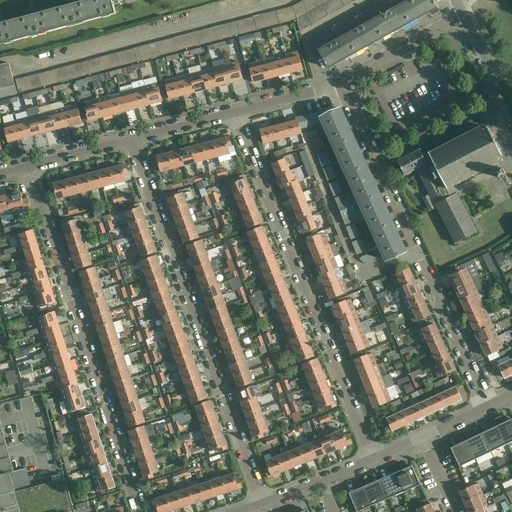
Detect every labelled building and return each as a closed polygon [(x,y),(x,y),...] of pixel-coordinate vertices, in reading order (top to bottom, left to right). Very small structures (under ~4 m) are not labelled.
[(58,30),(94,20),(89,0),(52,10),(58,30)] [(111,0),(90,0),(89,0),(94,20),(116,14),(113,3),(111,0)] [(307,14),(310,13),(312,11),(309,0),(305,0),(304,1),(307,14)] [(318,8),(315,0),(309,0),(312,11),(316,10),(318,8)] [(323,5),(321,0),(315,0),(318,8),(321,6),(323,5)] [(327,3),(333,13),(338,10),(333,0),(328,3),(327,3)] [(333,0),(338,10),(344,7),(339,0),(333,0)] [(396,0),(384,0),(367,10),(382,38),(410,23),(396,0)] [(396,0),(410,23),(437,8),(435,5),(436,5),(435,2),(434,2),(433,0),(432,0),(396,0)] [(307,14),(304,1),(298,4),(302,17),(305,16),(307,14)] [(321,6),(327,17),(333,13),(327,3),(323,5),(321,6)] [(296,20),(299,19),(302,17),(298,4),(293,7),(296,20)] [(316,10),(321,20),(327,17),(321,6),(318,8),(316,10)] [(291,22),(296,20),(293,7),(288,8),(291,22)] [(285,23),(291,22),(288,8),(282,10),(285,23)] [(21,40),(58,30),(52,10),(16,20),(21,40)] [(280,25),(285,23),(282,10),(276,11),(280,25)] [(310,13),(316,23),(321,20),(316,10),(312,11),(310,13)] [(355,53),(382,38),(367,10),(340,25),(355,53)] [(276,11),(271,13),(274,26),(280,25),(276,11)] [(268,28),(274,26),(271,13),(265,14),(268,28)] [(305,16),(310,26),(316,23),(310,13),(307,14),(305,16)] [(263,29),(268,28),(265,14),(259,16),(263,29)] [(257,31),(263,29),(259,16),(254,17),(257,31)] [(299,19),(305,29),(310,26),(305,16),(302,17),(299,19)] [(254,17),(248,19),(251,32),(257,31),(254,17)] [(246,34),(251,32),(248,19),(242,20),(246,34)] [(296,20),(299,32),(305,29),(299,19),(296,20)] [(16,20),(0,24),(0,45),(21,40),(16,20)] [(240,35),(246,34),(242,20),(237,22),(240,35)] [(234,37),(240,35),(237,22),(231,23),(234,37)] [(231,23),(225,25),(229,38),(234,37),(231,23)] [(225,25),(220,26),(223,40),(229,38),(225,25)] [(355,53),(340,25),(313,40),(325,63),(326,66),(327,65),(328,68),(355,53)] [(220,26),(214,28),(217,41),(223,40),(220,26)] [(217,41),(214,28),(208,29),(212,43),(217,41)] [(212,43),(208,29),(202,31),(206,44),(212,43)] [(206,44),(202,31),(197,32),(200,46),(206,44)] [(200,46),(197,32),(191,34),(195,47),(200,46)] [(195,47),(191,34),(185,35),(189,49),(195,47)] [(255,39),(254,34),(238,38),(240,45),(256,41),(255,39)] [(189,49),(185,35),(180,37),(183,50),(189,49)] [(183,50),(180,37),(174,38),(178,52),(183,50)] [(178,52),(174,38),(168,40),(172,53),(178,52)] [(172,53),(168,40),(163,41),(166,55),(172,53)] [(166,55),(163,41),(157,43),(161,56),(166,55)] [(161,56),(157,43),(151,44),(155,58),(161,56)] [(221,48),(220,43),(207,47),(208,52),(219,49),(220,54),(222,53),(221,48)] [(155,58),(151,44),(146,46),(149,59),(155,58)] [(149,59),(146,46),(140,47),(144,61),(149,59)] [(144,61),(140,47),(134,49),(138,62),(144,61)] [(138,62),(134,49),(129,50),(132,64),(138,62)] [(132,64),(129,50),(123,52),(127,65),(132,64)] [(286,61),(290,73),(302,70),(297,51),(285,55),(286,61)] [(127,65),(123,52),(118,53),(121,67),(127,65)] [(121,67),(118,53),(112,55),(115,68),(121,67)] [(115,68),(112,55),(106,56),(110,70),(115,68)] [(110,70),(106,56),(101,58),(104,71),(110,70)] [(104,71),(101,58),(95,59),(99,73),(104,71)] [(99,73),(95,59),(89,61),(93,74),(99,73)] [(278,77),(274,64),(273,59),(261,62),(266,80),(278,77)] [(93,74),(89,61),(84,62),(87,76),(93,74)] [(278,77),(290,73),(286,61),(274,64),(278,77)] [(87,76),(84,62),(78,64),(82,77),(87,76)] [(225,66),(230,83),(242,80),(238,62),(225,66)] [(266,80),(261,62),(249,65),(253,83),(266,80)] [(0,65),(0,98),(17,94),(9,63),(0,65)] [(82,77),(78,64),(72,65),(76,79),(82,77)] [(76,79),(72,65),(67,67),(70,80),(76,79)] [(218,86),(230,83),(225,66),(213,69),(218,86)] [(70,80),(67,67),(61,68),(65,82),(70,80)] [(65,82),(61,68),(55,70),(59,83),(65,82)] [(115,71),(116,76),(122,74),(123,77),(128,75),(126,68),(115,71)] [(206,90),(218,86),(213,69),(201,72),(206,90)] [(59,83),(55,70),(50,71),(53,85),(59,83)] [(53,85),(50,71),(44,73),(48,86),(53,85)] [(103,74),(105,82),(111,80),(110,77),(116,76),(115,71),(103,74)] [(194,93),(206,90),(201,72),(189,75),(194,93)] [(48,86),(44,73),(38,74),(42,88),(48,86)] [(42,88),(38,74),(33,76),(36,89),(42,88)] [(90,77),(92,82),(98,80),(99,83),(105,82),(103,74),(90,77)] [(182,96),(194,93),(189,75),(177,78),(182,96)] [(36,89),(33,76),(27,77),(31,91),(36,89)] [(31,91),(27,77),(21,79),(25,92),(31,91)] [(182,96),(177,78),(165,82),(166,87),(170,99),(182,96)] [(19,94),(25,92),(21,79),(16,80),(19,94)] [(145,87),(150,105),(162,102),(157,84),(145,87)] [(145,87),(133,90),(138,108),(150,105),(145,87)] [(125,111),(138,108),(133,90),(121,94),(122,99),(125,111)] [(101,118),(113,114),(110,102),(109,97),(96,100),(101,118)] [(113,114),(125,111),(122,99),(110,102),(113,114)] [(101,118),(96,100),(85,103),(86,108),(89,121),(101,118)] [(65,108),(70,126),(82,123),(77,105),(65,108)] [(296,120),(297,122),(298,122),(299,129),(323,123),(334,147),(353,138),(339,109),(336,111),(334,106),(333,107),(319,114),(296,120)] [(65,108),(53,111),(57,129),(70,126),(65,108)] [(53,111),(40,115),(45,132),(57,129),(53,111)] [(40,115),(28,118),(33,136),(45,132),(40,115)] [(21,139),(33,136),(28,118),(16,121),(21,139)] [(9,142),(21,139),(16,121),(4,124),(5,129),(9,142)] [(288,138),(300,135),(301,134),(299,129),(298,122),(297,122),(285,125),(288,138)] [(276,141),(288,138),(285,125),(273,128),(276,141)] [(481,127),(476,130),(423,157),(420,150),(397,162),(405,176),(417,170),(431,197),(429,199),(428,196),(423,199),(430,212),(434,209),(433,207),(436,206),(455,244),(477,233),(453,186),(499,163),(497,159),(502,156),(488,128),(483,131),(481,127)] [(276,141),(273,128),(261,131),(264,144),(276,141)] [(308,134),(310,138),(318,135),(317,130),(308,134)] [(214,141),(218,157),(230,154),(228,148),(231,147),(229,137),(214,141)] [(311,141),(316,152),(324,149),(319,137),(311,141)] [(334,147),(347,175),(366,167),(353,138),(334,147)] [(214,141),(203,144),(207,160),(218,157),(214,141)] [(195,163),(207,160),(203,144),(191,147),(195,163)] [(191,147),(180,150),(184,166),(195,163),(191,147)] [(173,169),(184,166),(180,150),(168,153),(173,169)] [(305,151),(299,153),(304,166),(310,163),(305,151)] [(317,156),(322,167),(330,164),(325,152),(317,156)] [(173,169),(168,153),(153,157),(156,167),(159,166),(161,172),(173,169)] [(277,177),(289,172),(285,160),(272,165),(277,177)] [(308,177),(314,175),(310,163),(304,166),(308,177)] [(110,169),(114,185),(126,182),(127,187),(133,186),(129,173),(128,174),(125,165),(110,169)] [(323,170),(327,182),(336,178),(331,166),(323,170)] [(347,175),(355,192),(360,204),(379,195),(366,167),(347,175)] [(110,169),(99,172),(103,187),(114,185),(110,169)] [(277,177),(282,188),(294,183),(298,182),(299,181),(294,170),(289,172),(277,177)] [(496,173),(500,178),(506,175),(502,170),(496,173)] [(92,190),(103,187),(99,172),(88,175),(92,190)] [(80,193),(92,190),(88,175),(76,178),(80,193)] [(200,182),(199,176),(187,180),(189,186),(200,182)] [(235,197),(250,191),(244,176),(235,179),(237,183),(230,185),(235,197)] [(69,197),(80,193),(76,178),(65,181),(69,197)] [(69,197),(65,181),(49,185),(52,194),(56,193),(57,200),(69,197)] [(328,185),(333,197),(342,194),(337,181),(328,185)] [(172,185),(163,188),(165,193),(178,189),(176,182),(171,183),(172,185)] [(302,194),(298,182),(294,183),(282,188),(282,189),(286,187),(290,199),(302,194)] [(320,200),(323,198),(321,192),(319,187),(315,189),(317,193),(320,200)] [(235,197),(239,208),(255,202),(250,191),(235,197)] [(172,210),(187,205),(183,193),(177,196),(175,192),(166,195),(172,210)] [(366,216),(373,232),(392,224),(379,195),(360,204),(355,192),(343,197),(342,196),(334,199),(345,226),(353,223),(353,222),(366,216)] [(20,193),(8,196),(12,213),(25,210),(30,209),(27,197),(22,199),(20,193)] [(216,193),(211,195),(214,205),(219,203),(216,193)] [(290,199),(295,210),(307,205),(302,194),(290,199)] [(0,215),(0,217),(12,213),(8,196),(0,197),(0,215)] [(239,208),(244,219),(259,212),(255,202),(239,208)] [(129,225),(145,219),(139,204),(130,207),(131,207),(132,211),(125,213),(129,225)] [(191,216),(187,205),(172,210),(176,222),(191,216)] [(312,217),(307,205),(295,210),(299,222),(312,217)] [(329,225),(333,223),(328,211),(324,212),(326,217),(329,225)] [(259,212),(244,219),(248,229),(263,223),(259,212)] [(107,227),(112,225),(110,221),(111,220),(109,215),(102,217),(104,223),(105,222),(107,227)] [(176,222),(180,232),(195,227),(191,216),(176,222)] [(312,217),(299,222),(304,233),(316,228),(312,217)] [(66,236),(81,231),(78,219),(71,222),(70,218),(61,221),(66,236)] [(129,225),(134,236),(149,230),(145,219),(129,225)] [(373,232),(386,261),(405,252),(392,224),(373,232)] [(346,228),(351,240),(359,237),(354,225),(346,228)] [(195,227),(180,232),(184,244),(199,238),(195,227)] [(263,227),(247,233),(252,244),(267,238),(265,233),(266,231),(264,228),(263,227)] [(134,236),(137,246),(153,241),(149,230),(134,236)] [(24,247),(36,243),(32,231),(20,235),(24,247)] [(66,236),(69,247),(85,242),(81,231),(66,236)] [(109,233),(116,256),(122,255),(118,243),(120,242),(121,245),(131,241),(129,232),(115,237),(113,232),(109,233)] [(312,253),(324,248),(329,246),(324,234),(307,240),(312,253)] [(108,242),(106,236),(100,237),(101,244),(108,242)] [(267,238),(252,244),(256,255),(271,249),(272,247),(271,244),(269,244),(267,238)] [(352,243),(357,255),(365,252),(360,240),(352,243)] [(153,241),(137,246),(142,258),(157,252),(153,241)] [(202,241),(187,246),(191,257),(206,252),(202,241)] [(69,247),(73,258),(89,253),(85,242),(69,247)] [(24,247),(28,259),(40,255),(36,243),(24,247)] [(233,256),(239,253),(236,247),(231,249),(233,256)] [(329,259),(324,248),(312,253),(316,264),(329,259)] [(271,249),(256,255),(260,266),(276,260),(274,254),(274,253),(273,250),(272,249),(271,249)] [(206,252),(191,257),(195,268),(210,263),(206,252)] [(507,263),(502,252),(494,256),(499,267),(507,263)] [(89,253),(73,258),(77,270),(92,265),(89,253)] [(239,253),(233,256),(236,262),(242,260),(239,253)] [(367,254),(360,260),(362,261),(364,263),(366,264),(368,265),(371,266),(373,266),(374,266),(375,257),(371,256),(367,254)] [(44,267),(40,255),(28,259),(22,261),(26,273),(44,267)] [(145,273),(160,267),(156,256),(141,261),(145,273)] [(321,276),(333,271),(338,269),(333,257),(329,259),(316,264),(321,276)] [(276,260),(260,266),(264,276),(280,270),(280,268),(279,266),(278,265),(276,260)] [(472,261),(449,271),(451,276),(449,277),(455,289),(472,281),(471,280),(477,278),(480,277),(472,261)] [(114,262),(108,264),(110,270),(116,268),(114,262)] [(210,263),(195,268),(199,279),(214,273),(210,263)] [(354,276),(349,264),(345,266),(350,277),(354,276)] [(125,279),(130,278),(132,277),(128,266),(121,268),(125,279)] [(233,278),(238,276),(236,271),(234,266),(228,269),(230,274),(231,273),(233,278)] [(48,278),(44,267),(26,273),(30,284),(48,278)] [(145,273),(149,284),(164,278),(160,267),(145,273)] [(83,284),(99,279),(95,268),(80,273),(83,284)] [(280,270),(264,276),(269,287),(284,281),(282,276),(283,274),(282,271),(280,271),(280,270)] [(414,281),(409,270),(397,275),(402,287),(414,281)] [(321,276),(325,287),(338,282),(333,271),(321,276)] [(214,273),(199,279),(203,290),(218,285),(214,273)] [(52,290),(48,278),(30,284),(33,296),(52,290)] [(149,284),(153,295),(168,289),(164,278),(149,284)] [(472,281),(455,289),(460,300),(477,292),(483,289),(477,278),(471,280),(472,281)] [(83,284),(87,295),(102,290),(99,279),(83,284)] [(338,282),(325,287),(330,299),(347,292),(343,280),(338,282)] [(284,281),(269,287),(273,298),(289,292),(288,292),(289,290),(288,287),(286,287),(284,281)] [(419,292),(414,281),(402,287),(397,289),(403,300),(419,292)] [(218,285),(203,290),(207,301),(222,296),(218,285)] [(87,295),(90,306),(106,301),(112,299),(109,288),(102,290),(87,295)] [(168,289),(153,295),(156,305),(172,300),(168,289)] [(52,290),(33,296),(37,309),(56,303),(52,290)] [(289,292),(273,298),(278,309),(293,303),(291,297),(291,296),(290,293),(289,292)] [(370,292),(364,294),(368,303),(373,301),(370,292)] [(403,300),(408,312),(425,304),(419,292),(403,300)] [(482,303),(477,292),(460,300),(465,311),(482,303)] [(222,296),(207,301),(211,312),(226,306),(222,296)] [(338,318),(355,312),(350,299),(333,306),(338,318)] [(172,300),(156,305),(160,317),(176,311),(172,300)] [(90,306),(94,317),(110,312),(106,301),(90,306)] [(293,303),(278,309),(282,319),(297,313),(298,311),(296,309),(295,308),(293,303)] [(465,311),(470,322),(487,315),(482,303),(465,311)] [(257,319),(263,316),(258,304),(253,306),(256,313),(255,314),(257,319)] [(408,312),(413,323),(430,315),(425,304),(408,312)] [(226,306),(211,312),(214,320),(215,323),(222,320),(230,318),(226,306)] [(180,322),(180,320),(176,311),(160,317),(164,328),(180,322)] [(40,330),(58,324),(55,312),(42,316),(36,318),(40,330)] [(94,317),(97,328),(113,323),(110,312),(94,317)] [(338,318),(343,330),(360,323),(355,312),(338,318)] [(297,313),(282,319),(286,330),(301,324),(299,319),(300,317),(299,314),(297,314),(297,313)] [(470,322),(476,334),(492,326),(487,315),(470,322)] [(222,320),(215,323),(219,334),(234,328),(231,320),(230,318),(222,320)] [(184,333),(180,322),(164,328),(168,338),(184,333)] [(113,323),(97,328),(101,339),(117,334),(113,323)] [(365,335),(360,323),(343,330),(348,342),(365,335)] [(62,336),(58,324),(40,330),(44,342),(62,336)] [(301,324),(286,330),(290,341),(306,335),(306,333),(305,330),(304,330),(301,324)] [(427,342),(439,336),(434,325),(422,330),(417,332),(423,344),(427,342)] [(476,334),(481,345),(497,338),(492,326),(476,334)] [(234,328),(219,334),(222,345),(238,339),(234,328)] [(188,344),(184,333),(168,338),(172,349),(188,344)] [(120,345),(117,334),(101,339),(105,350),(120,345)] [(306,335),(290,341),(295,351),(310,345),(308,340),(308,338),(307,335),(306,335)] [(365,335),(348,342),(352,353),(364,348),(369,347),(365,335)] [(62,336),(44,342),(48,354),(66,348),(62,336)] [(444,348),(439,336),(427,342),(432,353),(444,348)] [(497,338),(481,345),(486,357),(503,349),(497,338)] [(238,339),(222,345),(226,355),(241,350),(238,339)] [(0,341),(0,353),(1,356),(10,353),(7,340),(0,341)] [(284,340),(268,346),(270,349),(285,343),(284,340)] [(258,343),(254,345),(255,349),(258,348),(264,346),(263,341),(258,343)] [(192,354),(188,344),(172,349),(176,360),(192,354)] [(124,356),(120,345),(105,350),(108,361),(124,356)] [(310,345),(295,351),(299,363),(314,356),(315,355),(314,352),(312,351),(310,345)] [(70,360),(66,348),(48,354),(52,366),(70,360)] [(432,353),(438,365),(450,359),(444,348),(432,353)] [(241,350),(226,355),(230,367),(246,361),(241,350)] [(192,354),(176,360),(180,371),(196,365),(192,354)] [(274,364),(280,362),(278,354),(272,356),(274,364)] [(360,373),(377,366),(372,354),(355,361),(360,373)] [(128,367),(124,356),(108,361),(112,372),(128,367)] [(307,377),(322,370),(318,359),(302,365),(307,377)] [(450,359),(438,365),(432,367),(438,378),(443,376),(455,371),(450,359)] [(74,372),(70,360),(52,366),(56,378),(74,372)] [(246,361),(230,367),(234,378),(250,372),(246,361)] [(400,361),(394,364),(397,369),(403,367),(400,361)] [(511,375),(511,364),(510,361),(499,367),(505,379),(511,375)] [(280,362),(274,364),(277,371),(283,369),(280,362)] [(271,363),(265,365),(269,376),(274,374),(272,368),(273,367),(271,363)] [(196,365),(180,371),(184,382),(200,376),(196,365)] [(360,373),(365,384),(381,377),(377,366),(360,373)] [(131,378),(128,367),(112,372),(115,383),(131,378)] [(17,383),(14,370),(6,372),(9,385),(17,383)] [(327,381),(322,370),(307,377),(311,387),(327,381)] [(417,376),(415,371),(409,374),(416,389),(421,386),(417,376)] [(78,384),(74,372),(56,378),(60,390),(78,384)] [(250,372),(234,378),(238,388),(253,383),(250,372)] [(204,387),(200,376),(184,382),(188,393),(204,387)] [(365,384),(369,396),(386,389),(381,377),(365,384)] [(135,389),(131,378),(115,383),(119,394),(135,389)] [(275,390),(280,388),(277,379),(272,380),(275,390)] [(331,392),(327,381),(311,387),(316,398),(331,392)] [(410,383),(403,387),(406,394),(414,391),(410,383)] [(82,396),(78,384),(60,390),(64,402),(82,396)] [(289,385),(284,387),(286,392),(285,392),(287,397),(292,395),(290,390),(291,390),(289,385)] [(204,387),(188,393),(192,404),(208,398),(204,387)] [(242,404),(257,398),(253,387),(238,392),(242,404)] [(280,388),(275,390),(277,395),(276,395),(279,401),(284,399),(280,388)] [(445,393),(450,405),(461,400),(456,388),(445,393)] [(135,389),(119,394),(122,405),(138,400),(135,389)] [(386,389),(369,396),(374,408),(391,401),(386,389)] [(331,392),(316,398),(320,409),(327,406),(328,410),(337,406),(331,392)] [(438,410),(450,405),(445,393),(433,398),(438,410)] [(185,394),(172,398),(173,402),(186,398),(185,394)] [(291,407),(297,405),(302,403),(301,401),(296,403),(295,401),(294,401),(292,395),(287,397),(290,403),(289,403),(291,407)] [(82,396),(64,402),(67,414),(73,412),(86,408),(82,396)] [(242,404),(246,415),(261,409),(257,398),(242,404)] [(427,415),(438,410),(433,398),(421,403),(427,415)] [(283,411),(289,409),(284,399),(279,401),(281,407),(282,406),(283,411)] [(142,411),(138,400),(122,405),(126,416),(142,411)] [(199,418),(215,413),(211,401),(195,406),(199,418)] [(421,403),(410,408),(415,420),(427,415),(421,403)] [(297,405),(291,407),(293,413),(291,414),(294,423),(301,420),(298,412),(299,411),(297,405)] [(410,408),(399,414),(404,426),(415,420),(410,408)] [(261,409),(246,415),(250,426),(265,420),(261,409)] [(142,411),(126,416),(130,427),(146,422),(142,411)] [(219,423),(215,413),(199,418),(203,429),(219,423)] [(404,426),(399,414),(387,419),(393,431),(404,426)] [(77,433),(96,427),(92,415),(79,419),(73,421),(77,433)] [(74,511),(65,479),(31,488),(26,468),(14,471),(10,455),(0,418),(0,511),(74,511)] [(511,418),(497,426),(506,445),(511,441),(511,418)] [(265,420),(250,426),(255,440),(264,437),(262,433),(269,431),(265,420)] [(223,434),(219,423),(203,429),(207,440),(223,434)] [(164,425),(156,427),(158,433),(166,431),(165,426),(164,425)] [(133,443),(148,437),(145,426),(129,431),(133,443)] [(497,426),(491,429),(482,433),(491,452),(506,445),(497,426)] [(100,439),(96,427),(77,433),(81,445),(87,443),(100,439)] [(291,430),(281,434),(283,440),(293,436),(291,430)] [(331,435),(337,450),(352,444),(348,435),(345,437),(342,430),(331,435)] [(482,433),(466,440),(475,459),(491,452),(482,433)] [(223,434),(207,440),(211,451),(218,449),(219,452),(228,449),(223,434)] [(331,435),(320,439),(326,455),(337,450),(331,435)] [(133,443),(136,454),(152,448),(148,437),(133,443)] [(87,443),(91,455),(103,451),(100,439),(87,443)] [(320,439),(310,444),(316,459),(326,455),(320,439)] [(450,448),(459,467),(475,459),(466,440),(450,448)] [(310,444),(299,448),(305,463),(316,459),(310,444)] [(136,454),(140,465),(155,460),(152,448),(136,454)] [(299,448),(288,453),(294,468),(305,463),(299,448)] [(95,467),(107,463),(103,451),(91,455),(95,467)] [(232,462),(229,452),(220,455),(224,465),(232,462)] [(288,453),(278,457),(284,472),(294,468),(288,453)] [(269,468),(265,469),(269,478),(284,472),(278,457),(266,462),(269,468)] [(495,462),(498,467),(505,464),(502,458),(495,462)] [(498,467),(495,462),(494,459),(488,462),(492,470),(498,467)] [(155,460),(140,465),(145,480),(154,477),(152,474),(159,472),(155,460)] [(111,475),(107,463),(95,467),(89,469),(93,481),(111,475)] [(412,465),(396,472),(404,492),(420,485),(412,465)] [(396,472),(390,475),(380,479),(389,498),(404,492),(396,472)] [(222,477),(227,493),(242,488),(239,479),(235,480),(233,474),(222,477)] [(111,475),(93,481),(97,493),(115,487),(111,475)] [(216,497),(227,493),(222,477),(211,481),(216,497)] [(380,479),(365,486),(373,505),(389,498),(380,479)] [(205,500),(216,497),(211,481),(199,485),(205,500)] [(478,483),(459,491),(464,504),(483,495),(478,483)] [(194,504),(205,500),(199,485),(188,488),(194,504)] [(365,486),(358,489),(349,493),(356,511),(357,511),(373,505),(365,486)] [(182,508),(194,504),(188,488),(177,492),(182,508)] [(171,511),(182,508),(177,492),(166,496),(171,511)] [(483,495),(464,504),(467,511),(474,511),(483,508),(488,506),(483,495)] [(169,511),(171,511),(166,496),(155,500),(157,507),(154,508),(154,511),(169,511)] [(411,511),(434,511),(431,503),(411,511)]
